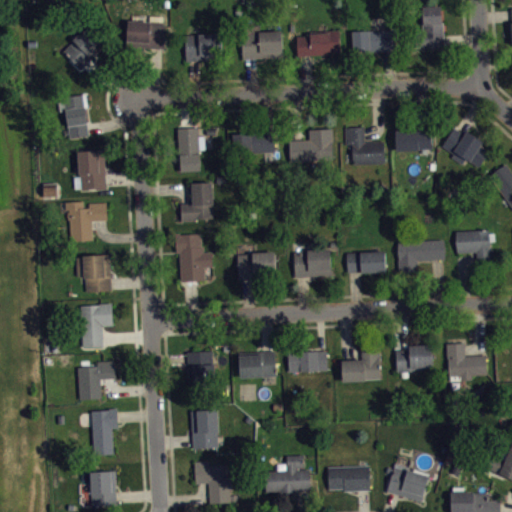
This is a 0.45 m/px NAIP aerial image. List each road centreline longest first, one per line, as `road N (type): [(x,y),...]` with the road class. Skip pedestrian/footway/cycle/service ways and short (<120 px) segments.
road 1 (residential): [(158,511),(138,100)]
road 2 (residential): [(148,317),(511,302)]
road 3 (residential): [(138,100),(480,85)]
road 4 (residential): [(511,116),(480,85),(477,0)]
